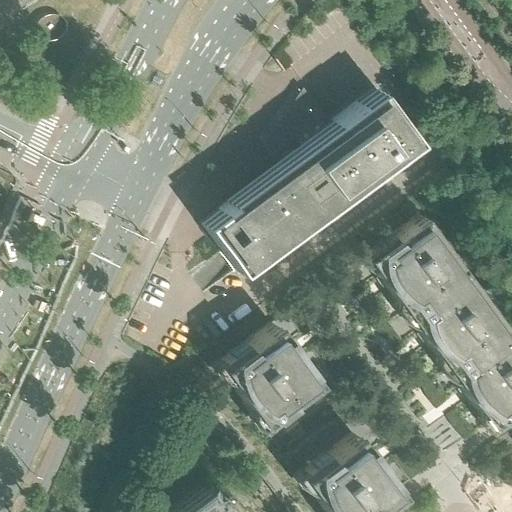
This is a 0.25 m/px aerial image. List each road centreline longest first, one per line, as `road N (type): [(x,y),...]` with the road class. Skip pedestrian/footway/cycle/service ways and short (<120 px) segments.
road 1 (secondary): [(0,496),(140,193)]
road 2 (secondary): [(140,193),(213,49),(249,0)]
road 3 (secondary): [(169,0),(82,164)]
road 4 (secondary): [(82,164),(0,329)]
road 5 (tertiary): [(511,104),(434,0)]
